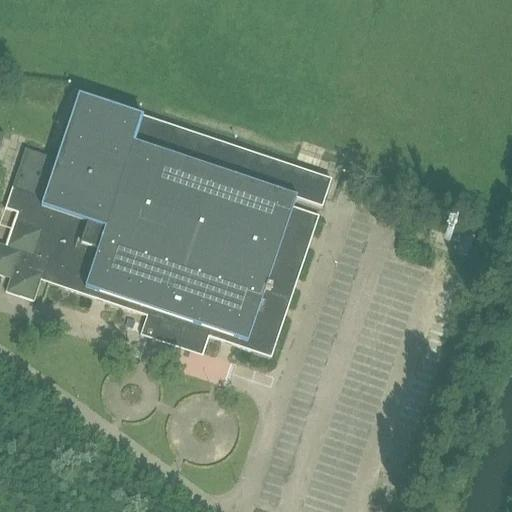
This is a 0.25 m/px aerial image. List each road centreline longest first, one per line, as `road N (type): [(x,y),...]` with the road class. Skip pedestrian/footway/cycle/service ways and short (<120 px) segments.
road 1 (residential): [(274,395),(0,303)]
road 2 (residential): [(205,511),(0,359)]
road 3 (residential): [(338,204),(274,395)]
road 4 (residential): [(274,395),(234,511)]
